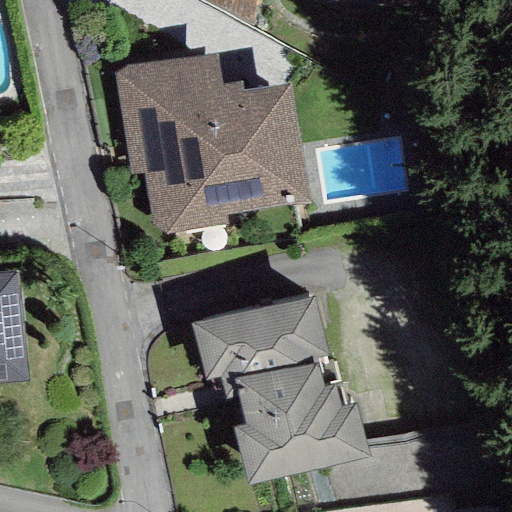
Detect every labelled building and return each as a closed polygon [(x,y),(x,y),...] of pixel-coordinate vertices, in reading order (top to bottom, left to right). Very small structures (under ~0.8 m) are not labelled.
[(202,0),(247,23),(252,0),(202,0)] [(238,94),(235,79),(149,93),(163,176),(180,173),(184,200),(296,182),(280,85),(238,94)] [(0,276),(0,365),(15,364),(6,276),(0,276)] [(317,378),(306,333),(317,331),(307,289),(201,314),(212,361),(229,357),(235,380),(249,377),(258,417),(245,420),(253,459),(322,445),(359,438),(349,395),(333,398),(328,376),(317,378)] [(337,506),(501,484),(491,417),(359,438),(322,445),(337,506)]
